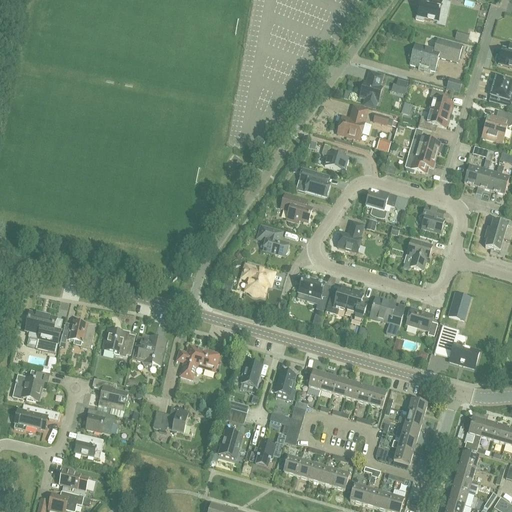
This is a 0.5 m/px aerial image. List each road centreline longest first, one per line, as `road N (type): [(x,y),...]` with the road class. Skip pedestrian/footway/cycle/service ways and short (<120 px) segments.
road 1 (residential): [(190,313),(213,250),(388,0)]
road 2 (tertiary): [(455,391),(190,313)]
road 3 (residential): [(441,200),(491,26),(506,0)]
road 4 (tertiary): [(190,313),(0,257)]
road 5 (residential): [(455,260),(441,290),(419,294),(314,256)]
road 6 (residential): [(0,450),(52,457),(62,446),(75,383)]
road 7 (residential): [(421,511),(455,391)]
